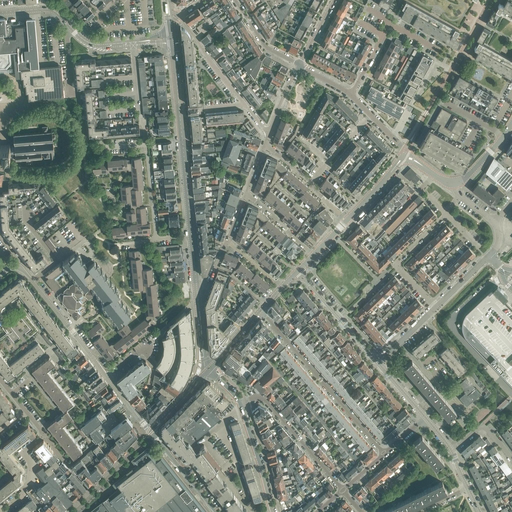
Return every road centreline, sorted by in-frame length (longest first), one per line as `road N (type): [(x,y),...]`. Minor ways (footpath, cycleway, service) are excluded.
road 1 (tertiary): [(196,287),(172,43)]
road 2 (residential): [(384,453),(259,311)]
road 3 (unclassified): [(502,277),(453,327),(511,393)]
road 4 (residential): [(343,490),(264,399),(240,398)]
road 5 (residential): [(202,0),(181,19),(245,105)]
road 6 (residential): [(435,308),(396,266),(446,214)]
road 7 (tertiary): [(377,362),(298,270)]
road 8 (tertiary): [(33,281),(108,376)]
